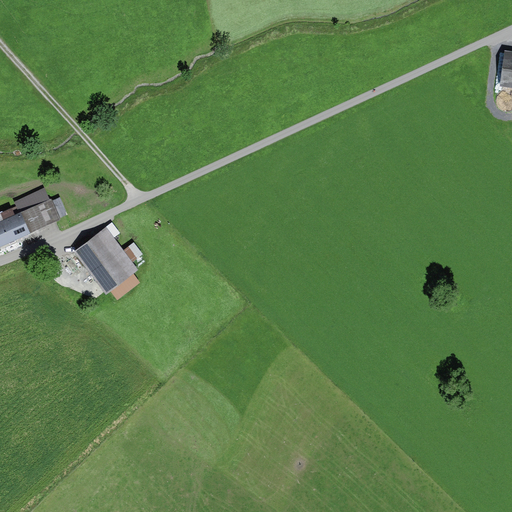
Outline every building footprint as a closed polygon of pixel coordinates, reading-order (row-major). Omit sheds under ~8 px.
[(511,51),(504,51),(499,86),(511,87),(511,51)] [(14,202),(20,214),(50,200),(44,188),(14,202)] [(31,233),(60,219),(51,199),(50,200),(22,212),(31,233)] [(20,214),(15,215),(12,208),(1,213),(4,220),(0,221),(0,247),(31,233),(22,212),(20,214)] [(113,223),(107,228),(114,238),(120,233),(113,223)] [(141,283),(135,274),(139,271),(133,262),(124,250),(114,238),(107,228),(75,252),(107,295),(111,292),(117,300),(141,283)] [(134,243),(124,250),(133,262),(143,254),(134,243)]
